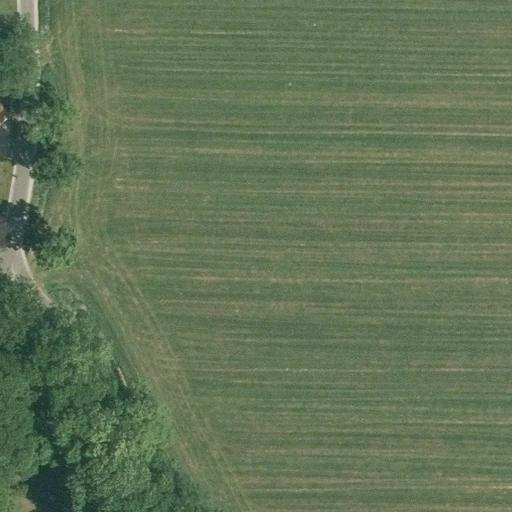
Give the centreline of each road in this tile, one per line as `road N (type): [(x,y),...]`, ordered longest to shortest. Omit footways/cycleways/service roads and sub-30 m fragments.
road 1 (unclassified): [(159,511),(69,335),(47,307),(2,275)]
road 2 (unclassified): [(2,275),(30,133),(27,0)]
